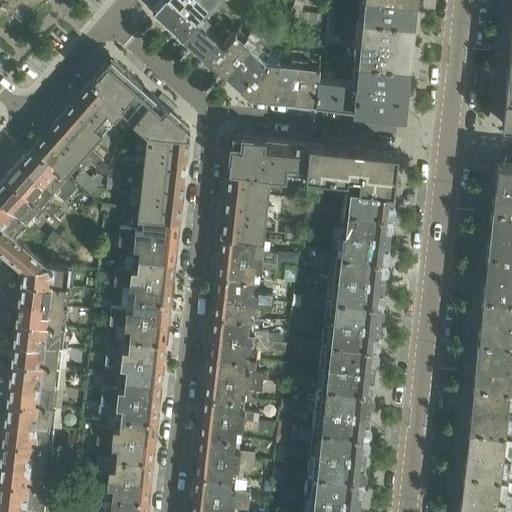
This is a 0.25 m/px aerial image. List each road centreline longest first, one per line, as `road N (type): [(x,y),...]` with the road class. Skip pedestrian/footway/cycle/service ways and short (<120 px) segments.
road 1 (residential): [(167,511),(212,113)]
road 2 (tertiary): [(407,511),(449,137)]
road 3 (residential): [(449,137),(212,113)]
road 4 (tertiary): [(449,137),(464,0)]
road 5 (residential): [(212,113),(110,21)]
road 6 (residential): [(25,116),(110,21)]
